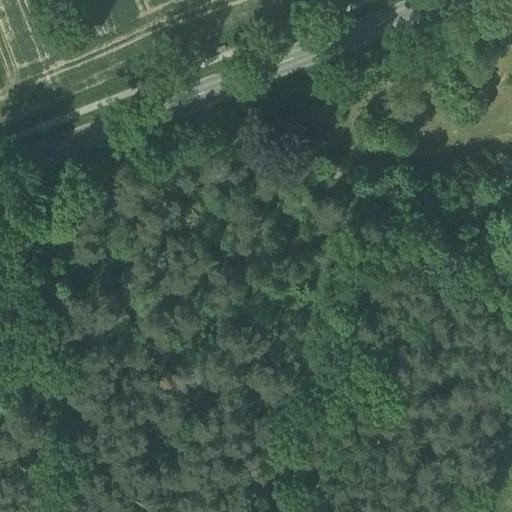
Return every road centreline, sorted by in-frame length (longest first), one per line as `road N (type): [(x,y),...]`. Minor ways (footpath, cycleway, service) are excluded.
road 1 (secondary): [(0,172),(444,0)]
road 2 (track): [(62,511),(0,402)]
